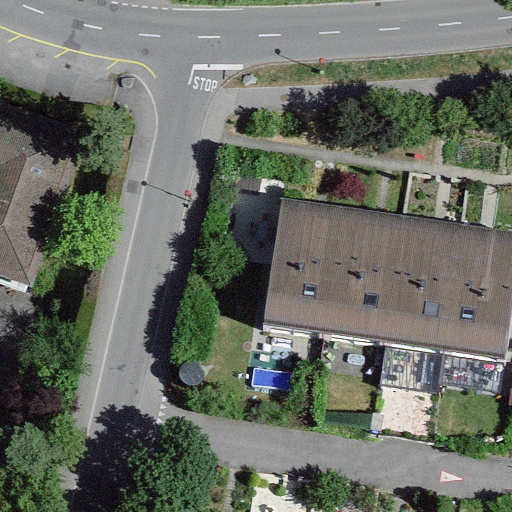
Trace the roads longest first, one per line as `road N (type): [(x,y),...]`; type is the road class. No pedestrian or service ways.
road 1 (residential): [(118,425),(511,486)]
road 2 (unclassified): [(118,425),(204,37)]
road 3 (residential): [(204,37),(511,16)]
road 4 (residential): [(5,0),(100,28),(204,37)]
